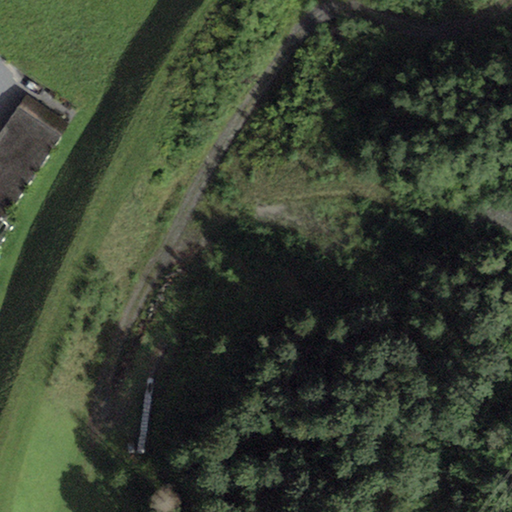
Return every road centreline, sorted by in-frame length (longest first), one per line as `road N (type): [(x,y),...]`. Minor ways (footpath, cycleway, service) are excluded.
road 1 (track): [(305,17),(342,33),(419,44),(462,35),(511,9)]
road 2 (track): [(320,0),(209,164)]
